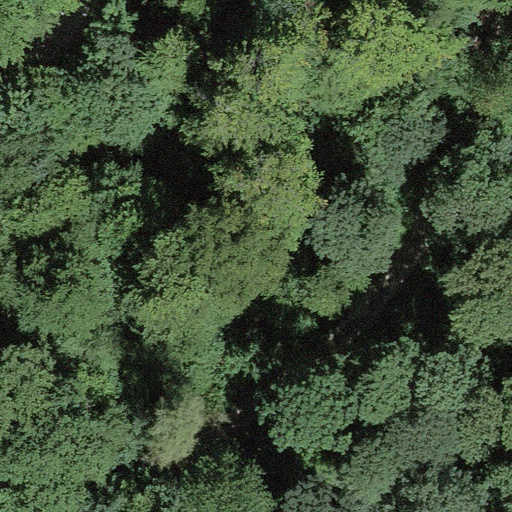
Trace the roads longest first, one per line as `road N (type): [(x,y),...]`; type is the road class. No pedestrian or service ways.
road 1 (track): [(0,490),(95,478),(244,411),(332,348),(433,209),(496,0)]
road 2 (track): [(346,511),(327,415),(332,348)]
road 3 (track): [(96,0),(73,36),(0,89)]
